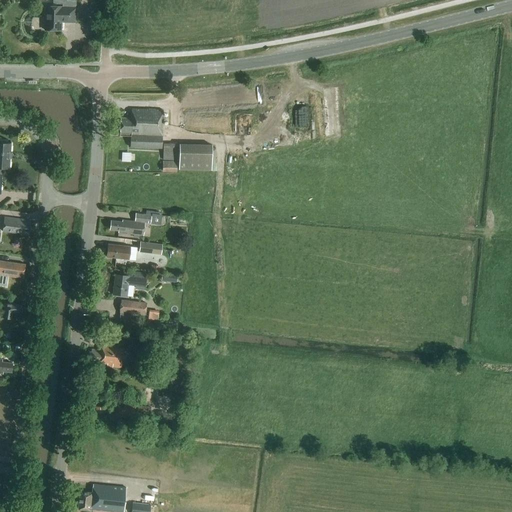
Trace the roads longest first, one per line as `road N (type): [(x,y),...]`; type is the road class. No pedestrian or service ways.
road 1 (tertiary): [(110,71),(301,56),(511,7)]
road 2 (unclassified): [(14,511),(46,198)]
road 3 (tertiary): [(57,511),(92,204)]
road 4 (tertiary): [(92,204),(95,84)]
